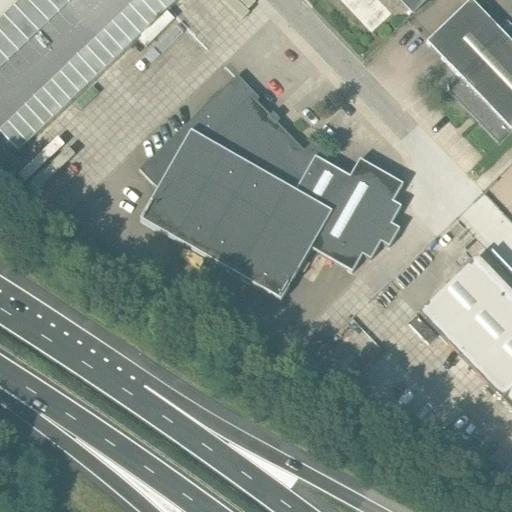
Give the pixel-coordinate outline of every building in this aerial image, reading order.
[(48,24),(25,0),(20,0),(13,7),(38,33),(48,24)] [(25,0),(48,24),(58,14),(45,0),(25,0)] [(64,0),(45,0),(58,14),(69,4),(64,0)] [(148,28),(157,19),(138,0),(136,0),(129,8),(148,28)] [(166,11),(155,0),(138,0),(157,19),(166,11)] [(172,0),(155,0),(166,11),(174,2),(172,0)] [(394,0),(413,19),(432,0),(394,0)] [(511,44),(471,1),(426,44),(459,78),(446,90),(497,144),(511,129),(511,44)] [(3,17),(28,43),(38,33),(13,7),(3,17)] [(148,28),(129,8),(120,16),(139,36),(148,28)] [(139,36),(120,16),(112,24),(131,44),(139,36)] [(28,43),(3,17),(0,20),(0,34),(18,53),(28,43)] [(131,44),(112,24),(103,32),(122,52),(131,44)] [(94,41),(114,61),(122,52),(103,32),(94,41)] [(18,53),(0,34),(0,54),(8,63),(18,53)] [(114,61),(94,41),(86,49),(105,69),(114,61)] [(77,57),(96,77),(105,69),(86,49),(77,57)] [(96,77),(77,57),(68,65),(87,85),(96,77)] [(60,74),(79,94),(87,85),(68,65),(60,74)] [(79,94),(60,74),(51,82),(70,102),(79,94)] [(162,187),(141,223),(279,303),(310,251),(351,275),(362,257),(370,262),(380,245),(388,249),(398,230),(391,226),(401,209),(393,204),(403,187),(360,162),(349,179),(325,165),(330,154),(312,144),(301,155),(260,114),(263,110),(256,103),(259,100),(237,77),(234,81),(139,172),(153,186),(156,184),(162,187)] [(42,90),(61,110),(70,102),(51,82),(42,90)] [(33,99),(53,119),(61,110),(42,90),(33,99)] [(53,119),(33,99),(25,107),(44,127),(53,119)] [(16,115),(35,135),(44,127),(25,107),(16,115)] [(7,124),(26,144),(35,135),(16,115),(7,124)] [(0,133),(18,152),(26,144),(7,124),(0,130),(0,133)] [(511,295),(477,259),(418,316),(511,413),(511,295)]
